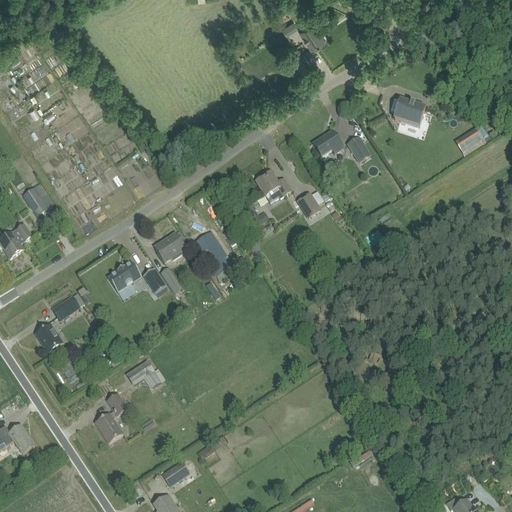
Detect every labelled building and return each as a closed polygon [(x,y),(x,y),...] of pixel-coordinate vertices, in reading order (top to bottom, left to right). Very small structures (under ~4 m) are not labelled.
[(320,26),(316,21),(300,32),(312,49),(325,40),(317,28),(320,26)] [(294,22),(289,25),(293,32),(298,28),(294,22)] [(304,54),(292,62),(289,58),(284,62),(287,65),(286,66),(288,68),(293,77),(311,65),(304,54)] [(426,110),(401,102),(395,121),(420,129),(426,110)] [(365,119),(360,122),(364,129),(369,125),(365,119)] [(476,129),(454,143),(464,158),(485,144),(476,129)] [(333,134),(314,146),(322,159),(335,151),(338,154),(344,150),(333,134)] [(372,157),(360,138),(347,146),(359,165),(372,157)] [(271,205),(280,199),(281,201),(292,194),(284,182),(279,185),(271,174),(257,183),(271,205)] [(35,190),(24,198),(38,220),(50,211),(35,190)] [(310,221),(321,213),(310,196),(299,204),(310,221)] [(336,210),(331,202),(326,206),(331,213),(336,210)] [(340,218),(337,213),(332,216),(335,221),(340,218)] [(260,227),(267,223),(262,216),(259,217),(255,220),(260,227)] [(17,249),(34,238),(26,227),(0,244),(0,249),(2,252),(4,250),(11,261),(20,254),(17,249)] [(230,262),(224,253),(212,234),(206,238),(204,239),(199,242),(195,245),(196,247),(217,279),(217,278),(233,268),(230,262)] [(187,251),(178,237),(177,236),(155,250),(165,265),(171,261),(173,264),(184,256),(182,253),(187,251)] [(382,246),(373,252),(377,259),(386,253),(382,246)] [(119,274),(109,280),(118,295),(142,280),(133,264),(125,269),(125,268),(118,273),(119,274)] [(161,275),(170,289),(178,283),(170,270),(169,270),(161,275)] [(167,289),(155,271),(144,278),(156,296),(167,289)] [(84,290),(78,294),(81,298),(87,294),(84,290)] [(53,312),(60,323),(79,311),(80,310),(73,299),(53,312)] [(296,304),(293,306),(298,314),(301,312),(296,304)] [(49,355),(63,345),(51,327),(36,336),(49,355)] [(99,336),(96,337),(94,340),(95,342),(98,344),(101,343),(102,340),(101,337),(99,336)] [(107,355),(112,363),(118,359),(113,351),(107,355)] [(119,361),(111,366),(114,369),(121,364),(119,361)] [(150,363),(128,377),(135,387),(146,381),(152,391),(163,384),(150,363)] [(110,416),(104,420),(96,425),(109,446),(124,436),(114,421),(129,411),(118,396),(107,403),(114,413),(111,416),(110,416)] [(22,428),(10,436),(0,442),(0,453),(7,449),(9,452),(17,447),(24,456),(35,448),(22,428)] [(202,461),(212,455),(208,449),(198,455),(202,461)] [(163,478),(171,489),(190,476),(182,465),(163,478)] [(178,492),(155,507),(155,508),(158,511),(182,511),(181,510),(187,506),(182,499),(183,498),(178,492)] [(468,502),(465,504),(461,497),(447,506),(450,511),(453,511),(454,511),(475,511),(473,508),(472,508),(468,502)]
